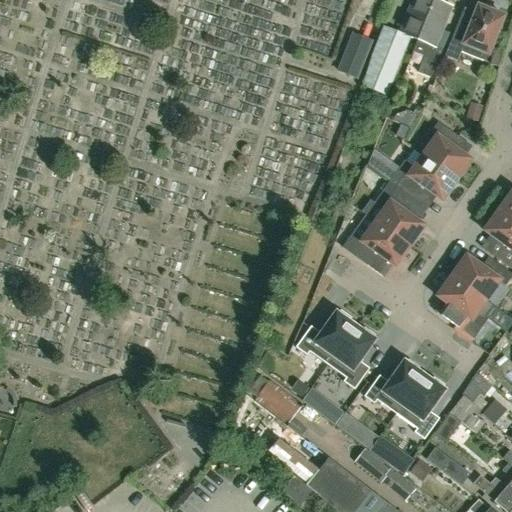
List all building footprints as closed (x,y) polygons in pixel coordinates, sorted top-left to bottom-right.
[(411,38),(416,41),(433,0),(431,0),(411,0),(398,33),(383,27),(359,86),(387,98),(411,38)] [(431,51),(433,47),(435,48),(451,8),(433,0),(416,41),(417,41),(412,52),(426,58),(420,73),(421,74),(430,78),(440,55),(431,51)] [(469,29),(457,24),(444,57),(457,62),(461,53),(485,63),(503,17),(478,7),(469,29)] [(357,80),(372,42),(352,33),(337,72),(357,80)] [(436,137),(422,157),(456,181),(471,161),(451,147),(458,138),(438,123),(431,133),(436,137)] [(441,202),(456,181),(422,157),(414,169),(404,162),(391,180),(416,197),(422,188),(441,202)] [(424,227),(418,223),(404,213),(411,204),(386,186),(374,204),(383,211),(375,223),(409,247),(424,227)] [(511,192),(498,212),(511,221),(511,192)] [(484,232),(490,236),(503,246),(494,258),(511,270),(511,221),(498,212),(484,232)] [(409,247),(375,223),(361,243),(351,236),(342,249),(366,266),(375,254),(395,267),(409,247)] [(466,257),(451,277),(485,301),(499,282),(505,286),(511,276),(511,275),(492,261),(485,271),(466,257)] [(437,298),(443,302),(456,311),(448,322),(473,340),(487,320),(477,313),(485,301),(451,277),(437,298)] [(310,327),(295,348),(306,356),(309,353),(327,366),(355,327),(348,322),(350,319),(340,312),(338,315),(336,313),(320,335),(310,327)] [(355,327),(327,366),(345,379),(343,383),(354,391),(369,370),(359,362),(374,341),(372,339),(374,336),(364,329),(362,332),(355,327)] [(379,376),(364,398),(374,405),(376,401),(396,416),(424,376),(417,371),(419,368),(408,361),(406,364),(404,362),(388,383),(379,376)] [(450,413),(458,420),(472,403),(480,393),(482,394),(489,384),(477,374),(462,396),(463,396),(450,413)] [(424,376),(396,416),(416,430),(414,433),(424,441),(439,420),(429,413),(445,391),(441,389),(443,386),(433,379),(431,381),(424,376)] [(303,406),(270,380),(254,401),(287,426),(303,406)] [(494,402),(482,415),(493,425),(505,411),(494,402)] [(472,403),(458,420),(460,422),(467,428),(481,410),(472,403)] [(330,404),(321,416),(334,426),(343,414),(330,404)] [(434,434),(446,442),(460,422),(458,420),(450,413),(434,434)] [(348,436),(357,423),(345,415),(336,427),(348,436)] [(338,511),(396,511),(328,459),(317,474),(285,448),(275,460),(294,476),(312,490),(338,511)] [(365,450),(354,463),(380,485),(381,484),(406,503),(416,491),(390,470),(390,471),(365,450)] [(503,458),(509,464),(511,466),(511,454),(509,451),(503,458)] [(393,468),(402,475),(403,476),(413,462),(413,461),(403,454),(393,468)] [(442,470),(461,485),(469,474),(450,459),(442,470)] [(511,480),(507,487),(511,491),(511,466),(509,464),(502,471),(511,479),(511,480)] [(299,506),(312,490),(294,476),(281,491),(299,506)] [(506,487),(495,478),(490,484),(480,476),(472,485),(504,511),(511,511),(511,491),(507,487),(506,487)]
